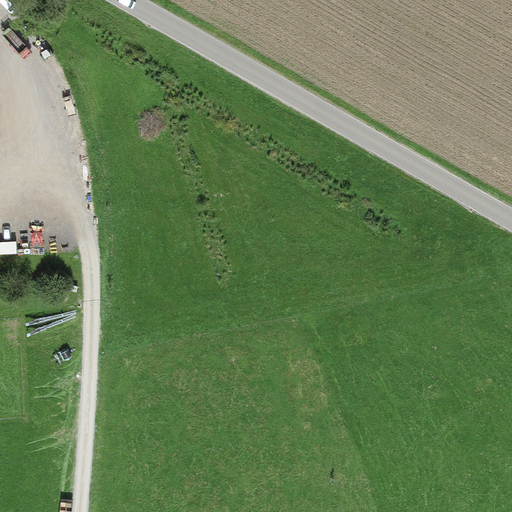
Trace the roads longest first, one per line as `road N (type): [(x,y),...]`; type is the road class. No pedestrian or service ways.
road 1 (unclassified): [(511,217),(124,0)]
road 2 (track): [(88,234),(74,511)]
